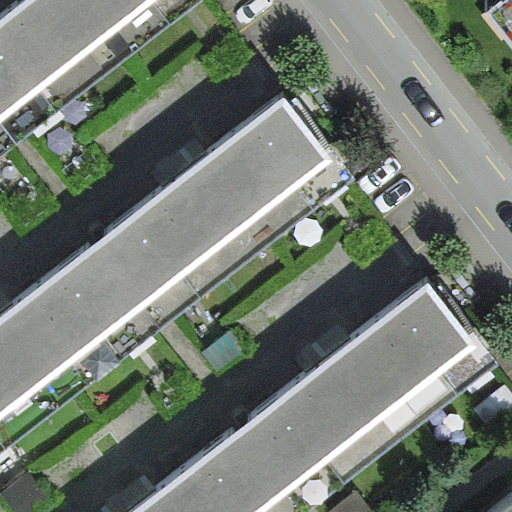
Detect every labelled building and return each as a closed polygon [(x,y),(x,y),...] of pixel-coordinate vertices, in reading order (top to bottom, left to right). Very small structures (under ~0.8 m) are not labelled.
[(0,0),(0,97),(125,0),(0,0)] [(511,0),(483,0),(511,36),(511,0)] [(1,290),(0,290),(0,388),(326,140),(279,79),(198,140),(1,290)] [(139,480),(97,511),(229,511),(471,325),(422,261),(336,328),(139,480)] [(511,511),(511,500),(495,511),(511,511)]
